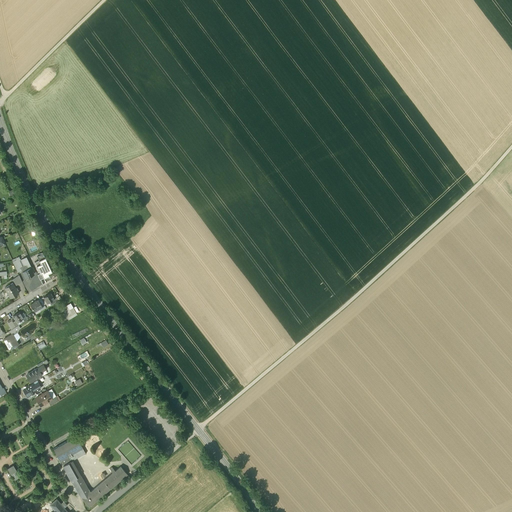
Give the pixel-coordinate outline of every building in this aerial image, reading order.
[(31,268),(26,258),(21,261),(24,267),(23,267),(20,269),(22,271),(25,279),(34,275),(32,271),(34,271),(32,268),(31,268)] [(48,264),(45,258),(39,261),(40,264),(36,266),(40,274),(41,273),(43,277),(44,279),(49,276),(48,274),(52,272),(48,264)] [(20,269),(16,261),(13,262),(15,268),(18,273),(22,271),(20,269)] [(19,276),(12,280),(16,286),(22,283),(19,276)] [(12,283),(4,288),(10,299),(19,294),(12,283)] [(57,301),(54,296),(53,297),(50,293),(43,298),(47,303),(47,304),(50,302),(51,305),(57,301)] [(38,301),(38,300),(30,305),(34,312),(42,307),(41,305),(38,301)] [(71,304),(60,311),(65,319),(76,313),(71,304)] [(19,312),(13,316),(15,321),(17,323),(21,320),(23,319),(21,314),(19,312)] [(20,329),(18,325),(15,327),(17,330),(12,334),(13,336),(18,333),(19,330),(20,329)] [(12,334),(4,339),(9,350),(18,345),(12,334)] [(39,368),(26,375),(30,382),(42,375),(40,373),(46,370),(45,368),(48,367),(46,364),(39,368)] [(32,384),(27,387),(26,386),(24,387),(25,389),(23,390),(27,396),(29,395),(31,394),(32,394),(34,393),(34,392),(35,392),(40,389),(39,387),(40,386),(40,385),(39,383),(38,383),(37,384),(35,385),(36,386),(34,387),(32,384)] [(42,394),(36,398),(40,406),(48,401),(52,399),(51,399),(48,393),(43,395),(42,394)] [(55,396),(51,399),(52,399),(48,401),(50,405),(58,401),(55,396)] [(76,436),(53,449),(60,460),(63,465),(72,460),(85,453),(82,448),(82,447),(76,436)] [(90,491),(88,488),(72,460),(63,465),(66,471),(66,472),(71,481),(71,480),(80,495),(89,506),(127,474),(121,466),(115,471),(112,467),(109,469),(113,473),(90,491)] [(16,471),(13,465),(7,469),(11,474),(15,481),(19,479),(15,472),(16,471)] [(70,511),(69,511),(67,511),(64,508),(67,505),(63,501),(60,504),(56,499),(50,505),(56,511),(70,511)]
